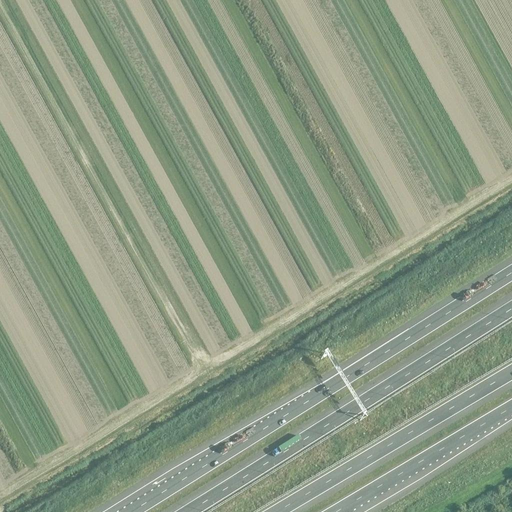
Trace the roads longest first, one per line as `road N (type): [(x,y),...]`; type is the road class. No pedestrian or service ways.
road 1 (motorway): [(511,272),(131,511)]
road 2 (motorway): [(511,307),(188,511)]
road 3 (motorway): [(276,511),(511,371)]
road 4 (motorway): [(336,511),(511,407)]
